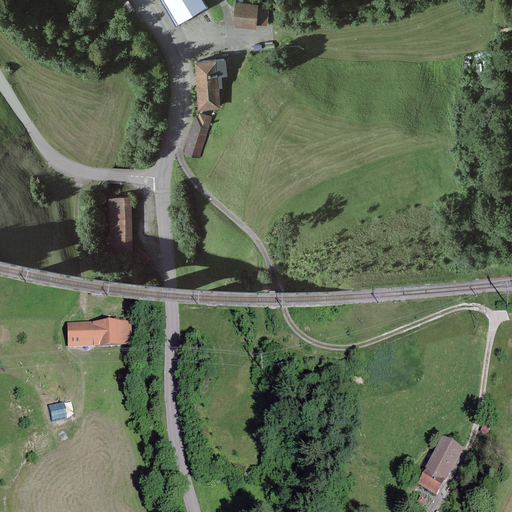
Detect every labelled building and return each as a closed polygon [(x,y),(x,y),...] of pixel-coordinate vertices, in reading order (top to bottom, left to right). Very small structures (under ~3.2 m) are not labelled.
[(163,0),(174,17),(177,22),(205,5),(201,0),(163,0)] [(264,24),(265,13),(265,8),(255,7),(233,5),(232,21),(253,23),(264,24)] [(202,106),(217,105),(216,85),(220,85),(219,73),(224,73),(223,58),(195,61),(196,82),(197,106),(202,106)] [(197,156),(209,116),(199,113),(198,117),(194,116),(183,152),(197,156)] [(110,249),(115,249),(129,249),(127,198),(127,196),(116,197),(98,197),(99,207),(109,207),(109,220),(107,220),(107,232),(110,232),(110,242),(110,249)] [(112,325),(92,325),(93,345),(129,344),(129,327),(129,324),(123,324),(123,321),(112,322),(112,325)] [(93,345),(92,325),(66,326),(67,346),(93,345)] [(67,398),(52,400),(54,415),(68,413),(67,398)] [(442,441),(426,472),(442,480),(458,450),(442,441)] [(426,472),(424,474),(418,487),(428,492),(434,495),(442,480),(426,472)]
